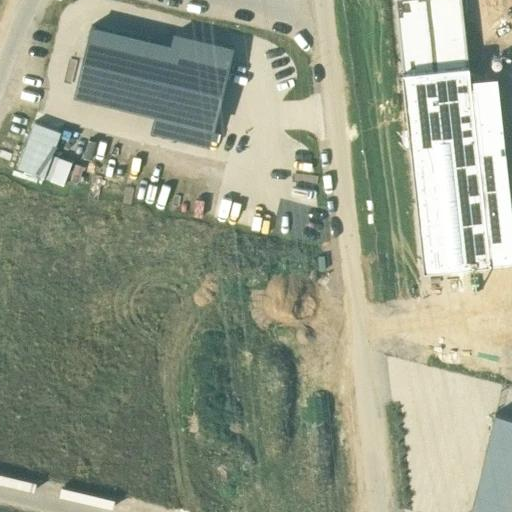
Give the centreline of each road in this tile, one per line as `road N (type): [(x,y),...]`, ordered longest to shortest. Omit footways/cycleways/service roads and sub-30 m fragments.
road 1 (residential): [(119,511),(0,484),(0,90),(35,0)]
road 2 (residential): [(323,25),(379,511)]
